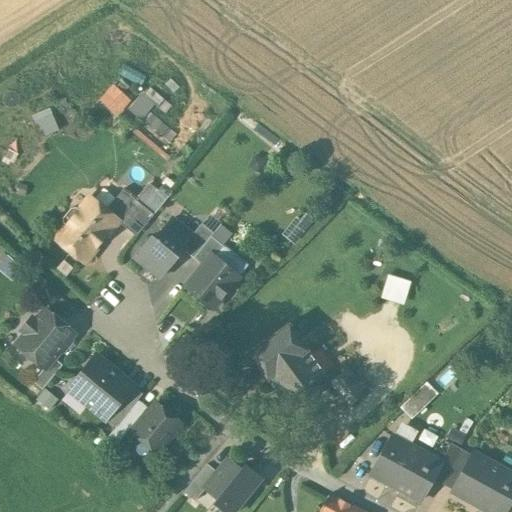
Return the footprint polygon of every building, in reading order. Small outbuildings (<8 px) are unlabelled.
[(114,82),(99,98),(117,115),(132,99),(114,82)] [(148,87),(130,110),(163,136),(171,126),(160,116),(170,103),(148,87)] [(42,135),(59,128),(51,107),(33,113),(42,135)] [(166,200),(148,185),(136,200),(154,214),(166,200)] [(136,200),(123,189),(105,211),(117,221),(136,236),(154,214),(136,200)] [(89,198),(80,210),(77,207),(71,208),(63,218),(63,224),(66,226),(56,238),(84,261),(117,221),(105,211),(89,198)] [(172,218),(156,238),(152,235),(134,258),(159,278),(183,250),(180,248),(192,234),(172,218)] [(201,223),(192,234),(180,248),(183,250),(193,258),(211,236),(213,233),(201,223)] [(223,246),(211,236),(193,258),(202,265),(212,254),(215,256),(223,246)] [(215,256),(212,254),(202,265),(185,287),(212,309),(239,276),(215,256)] [(381,296),(405,302),(411,279),(388,273),(381,296)] [(73,333),(46,310),(36,322),(31,318),(22,329),(27,333),(17,345),(44,368),(53,357),(73,333)] [(290,323),(247,353),(285,403),(297,394),(303,402),(319,391),(313,383),(326,373),(290,323)] [(95,356),(68,389),(106,419),(119,404),(107,394),(121,377),(95,356)] [(53,357),(44,368),(33,382),(42,390),(62,365),(53,357)] [(348,368),(331,382),(348,406),(366,393),(348,368)] [(133,386),(121,377),(107,394),(119,404),(133,386)] [(427,383),(421,388),(431,399),(437,394),(427,383)] [(142,394),(133,386),(119,404),(106,419),(115,427),(142,394)] [(401,407),(411,418),(431,399),(421,388),(401,407)] [(156,402),(131,433),(157,454),(182,423),(156,402)] [(440,462),(393,436),(371,475),(420,501),(432,479),(441,463),(440,462)] [(451,443),(440,462),(441,463),(432,479),(443,484),(462,449),(451,443)] [(226,511),(237,511),(264,478),(226,448),(212,466),(195,488),(226,511)] [(462,449),(443,484),(453,490),(472,455),(462,449)] [(503,511),(511,497),(511,474),(473,453),(453,490),(452,492),(488,511),(503,511)] [(362,511),(328,495),(319,511),(362,511)]
